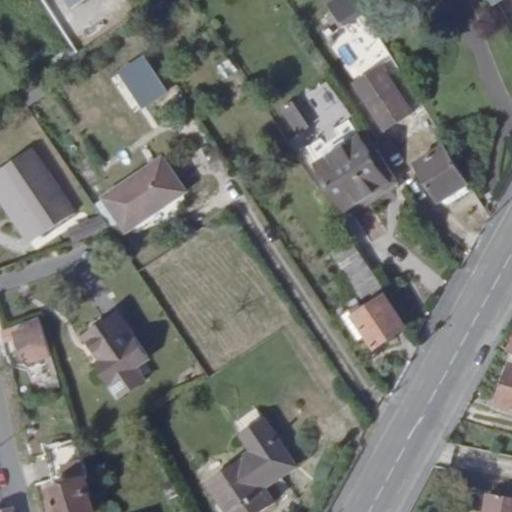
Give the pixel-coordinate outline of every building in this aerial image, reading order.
[(62,0),(70,10),(82,0),(62,0)] [(323,0),(340,27),(361,15),(352,0),(323,0)] [(427,105),(377,23),(351,40),(401,121),(427,105)] [(295,102),(274,110),(284,138),(305,131),(295,102)] [(31,129),(0,149),(0,150),(41,215),(74,194),(31,129)] [(358,134),(340,145),(369,189),(386,178),(358,134)] [(439,194),(470,176),(448,139),(417,158),(439,194)] [(190,179),(167,144),(106,183),(128,218),(190,179)] [(369,189),(340,145),(316,160),(344,204),(369,189)] [(0,178),(29,223),(41,215),(0,150),(0,178)] [(69,221),(75,235),(110,220),(105,207),(69,221)] [(334,245),(338,251),(354,239),(351,234),(334,245)] [(383,289),(386,287),(354,239),(338,251),(368,298),(362,302),(359,297),(344,307),(360,333),(368,328),(376,340),(404,323),(383,289)] [(124,307),(91,328),(107,352),(102,355),(115,374),(152,350),(124,307)] [(44,316),(25,321),(26,327),(21,329),(28,355),(36,353),(42,351),(44,356),(55,354),(44,316)] [(107,352),(91,328),(86,332),(102,355),(107,352)] [(511,372),(501,408),(511,410),(511,372)] [(242,413),(276,464),(294,451),(260,400),(242,413)] [(274,465),(276,464),(242,413),(239,414),(257,442),(212,470),(239,511),(249,511),(276,495),(268,481),(279,473),(274,465)] [(84,461),(66,465),(69,478),(55,482),(63,511),(77,511),(96,507),(84,461)] [(511,511),(511,495),(490,491),(485,511),(511,511)]
